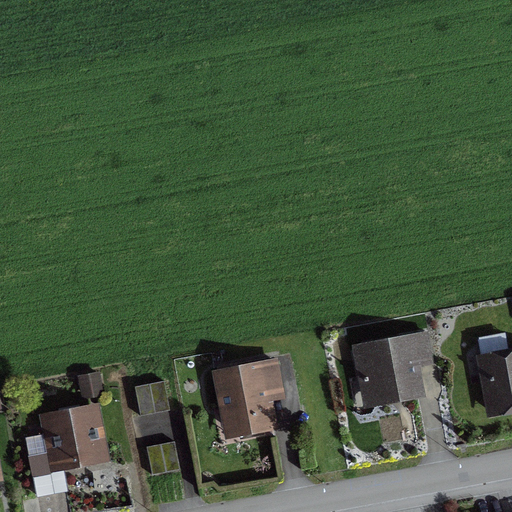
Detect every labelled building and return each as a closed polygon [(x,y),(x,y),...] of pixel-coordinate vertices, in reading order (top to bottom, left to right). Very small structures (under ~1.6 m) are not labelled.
[(424,334),(405,337),(406,343),(357,352),(362,384),(369,383),(372,401),(416,393),(412,368),(430,365),(424,334)] [(511,354),(481,360),(491,414),(511,409),(511,354)] [(235,435),(272,428),(259,366),(215,374),(223,412),(230,410),(235,435)] [(97,375),(78,379),(81,394),(99,390),(97,375)] [(139,418),(168,412),(163,382),(133,388),(139,418)] [(99,458),(90,412),(48,420),(51,436),(25,440),(36,497),(52,494),(48,468),(99,458)] [(151,476),(178,471),(173,443),(145,448),(151,476)]
